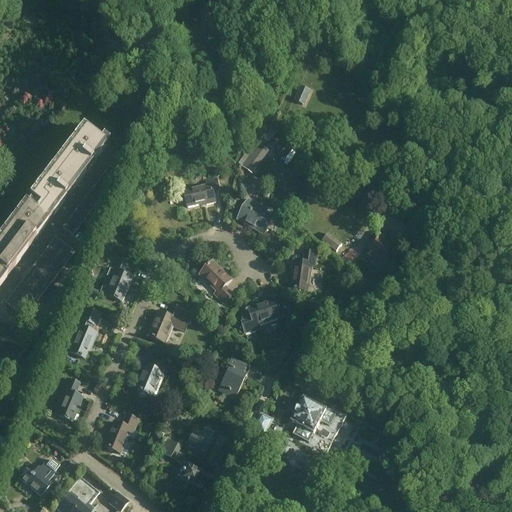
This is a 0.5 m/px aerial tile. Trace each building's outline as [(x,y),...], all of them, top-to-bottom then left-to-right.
[(299,87),(293,102),(303,106),(309,92),(299,87)] [(280,120),(271,128),(277,135),(286,128),(280,120)] [(0,286),(108,146),(102,142),(99,145),(82,131),(31,197),(29,196),(19,209),(21,210),(0,237),(0,286)] [(258,145),(241,167),(252,175),(269,153),(258,145)] [(115,181),(119,176),(109,168),(105,173),(115,181)] [(101,177),(112,185),(115,181),(105,173),(101,177)] [(101,177),(98,182),(108,190),(112,185),(101,177)] [(201,207),(216,204),(213,192),(219,191),(217,180),(205,182),(206,186),(183,192),(187,209),(201,205),(201,207)] [(98,182),(94,187),(105,195),(108,190),(98,182)] [(101,199),(105,195),(94,187),(91,191),(101,199)] [(309,188),(293,207),(299,213),(315,194),(309,188)] [(91,191),(87,196),(97,204),(101,199),(91,191)] [(87,196),(83,201),(94,209),(97,204),(87,196)] [(263,236),(274,218),(266,214),(268,211),(249,200),(237,221),(263,236)] [(83,201),(80,205),(90,213),(94,209),(83,201)] [(80,205),(76,210),(87,218),(90,213),(80,205)] [(76,210),(73,215),(83,223),(87,218),(76,210)] [(73,215),(69,219),(79,227),(83,223),(73,215)] [(69,219),(65,224),(76,232),(79,227),(69,219)] [(65,224),(62,229),(72,237),(76,232),(65,224)] [(389,267),(400,249),(382,239),(383,237),(377,234),(373,240),(374,241),(371,245),(373,246),(368,255),(373,258),(374,257),(387,265),(389,267)] [(328,235),(322,243),(336,254),(342,246),(328,235)] [(61,251),(65,246),(55,238),(51,243),(61,251)] [(102,241),(99,248),(105,250),(108,243),(102,241)] [(61,251),(51,243),(48,248),(58,255),(61,251)] [(61,251),(71,258),(75,254),(65,246),(61,251)] [(58,255),(48,248),(44,252),(54,260),(58,255)] [(350,250),(340,262),(349,270),(359,258),(350,250)] [(67,263),(68,263),(71,258),(61,251),(58,255),(67,263)] [(54,260),(44,252),(41,257),(50,265),(54,260)] [(315,269),(317,255),(304,253),(302,264),(293,262),(290,282),(292,282),(291,291),(308,294),(312,269),(315,269)] [(58,255),(54,260),(64,267),(67,263),(58,255)] [(41,257),(37,262),(47,269),(50,265),(41,257)] [(123,275),(128,265),(115,259),(110,273),(113,274),(108,273),(99,293),(104,295),(104,296),(122,304),(132,279),(123,275)] [(50,265),(60,272),(64,268),(64,267),(54,260),(50,265)] [(37,262),(33,267),(43,274),(47,269),(37,262)] [(224,306),(234,296),(226,288),(232,281),(213,262),(199,276),(216,293),(214,295),(224,306)] [(47,269),(57,277),(60,272),(50,265),(47,269)] [(33,267),(30,271),(40,279),(43,274),(33,267)] [(43,274),(53,282),(57,277),(47,269),(43,274)] [(30,271),(26,276),(36,283),(40,279),(30,271)] [(40,279),(50,286),(53,282),(43,274),(40,279)] [(36,283),(26,276),(23,281),(32,288),(36,283)] [(40,279),(36,283),(46,291),(50,286),(40,279)] [(23,281),(19,285),(29,293),(32,288),(23,281)] [(32,288),(42,296),(46,291),(36,283),(32,288)] [(19,285),(15,290),(25,298),(29,293),(19,285)] [(32,288),(29,293),(39,300),(42,296),(32,288)] [(15,290),(12,295),(22,302),(25,298),(15,290)] [(29,293),(25,298),(35,305),(39,300),(29,293)] [(12,295),(8,300),(18,307),(22,302),(12,295)] [(25,298),(22,302),(31,310),(35,305),(25,298)] [(8,300),(5,304),(14,312),(18,307),(8,300)] [(22,302),(18,307),(28,315),(31,310),(22,302)] [(245,335),(260,330),(259,327),(280,321),(274,302),(248,309),(248,310),(245,311),(246,312),(241,319),(243,323),(242,323),(245,335)] [(18,307),(14,312),(24,319),(28,315),(18,307)] [(185,334),(192,315),(172,307),(167,317),(158,313),(148,338),(166,346),(173,329),(185,334)] [(81,325),(68,354),(84,361),(88,352),(90,348),(91,348),(97,335),(91,333),(94,327),(95,327),(98,319),(99,316),(84,309),(78,324),(81,325)] [(221,310),(217,314),(221,319),(225,314),(221,310)] [(234,400),(247,377),(243,375),(247,368),(233,361),(226,373),(228,374),(219,392),(234,400)] [(144,366),(134,391),(139,393),(146,396),(152,398),(161,377),(164,378),(168,369),(155,363),(153,370),(144,366)] [(71,423),(81,399),(75,396),(79,385),(66,380),(59,397),(63,399),(55,416),(71,423)] [(303,401),(291,422),(299,427),(295,434),(310,442),(313,435),(314,435),(320,438),(314,448),(327,454),(347,418),(328,407),(325,413),(303,401)] [(113,423),(102,448),(120,456),(121,455),(125,457),(130,446),(125,444),(129,434),(133,436),(139,422),(125,416),(121,426),(113,423)] [(265,433),(271,421),(261,417),(255,428),(265,433)] [(211,439),(214,434),(206,430),(203,435),(195,431),(185,449),(204,459),(214,440),(211,439)] [(164,447),(163,449),(177,456),(181,448),(167,441),(166,443),(164,447)] [(286,461),(293,449),(282,442),(275,455),(286,461)] [(174,462),(177,456),(163,449),(160,454),(174,462)] [(26,473),(19,480),(25,485),(41,498),(58,477),(54,474),(60,468),(51,461),(49,464),(47,462),(44,466),(39,472),(38,470),(32,478),(32,477),(26,473)] [(186,466),(179,480),(195,489),(195,488),(197,489),(199,489),(202,488),(203,486),(203,483),(201,482),(199,481),(202,474),(186,466)] [(68,496),(56,511),(92,511),(94,510),(90,506),(99,494),(80,479),(67,495),(68,496)] [(114,498),(108,505),(117,511),(121,511),(128,505),(112,491),(110,494),(114,498)]
